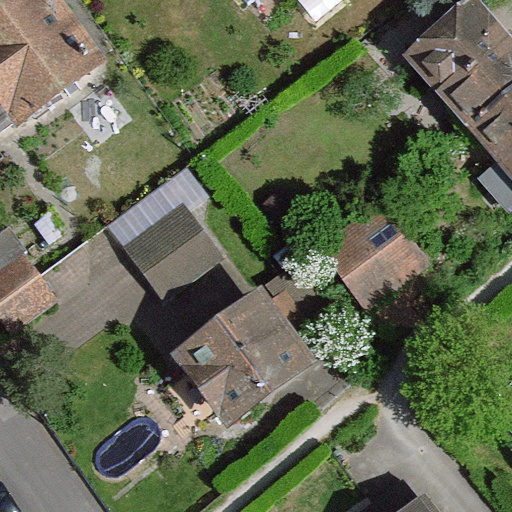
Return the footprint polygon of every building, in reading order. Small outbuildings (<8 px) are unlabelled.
[(94,68),(44,0),(31,0),(0,23),(0,89),(23,119),(94,68)] [(399,82),(422,63),(475,14),(462,0),(426,0),(367,44),(399,82)] [(511,56),(475,14),(422,63),(480,128),(511,101),(511,56)] [(511,101),(480,128),(511,164),(511,101)] [(388,209),(325,254),(370,313),(431,267),(388,209)] [(187,212),(133,255),(167,301),(224,260),(187,212)] [(29,253),(11,229),(0,237),(0,274),(22,258),(29,253)] [(0,307),(37,279),(22,258),(0,274),(0,307)] [(55,303),(37,279),(0,307),(0,310),(15,332),(55,303)] [(262,308),(190,362),(232,420),(304,365),(262,308)] [(371,509),(366,511),(418,511),(425,507),(405,482),(371,509)]
